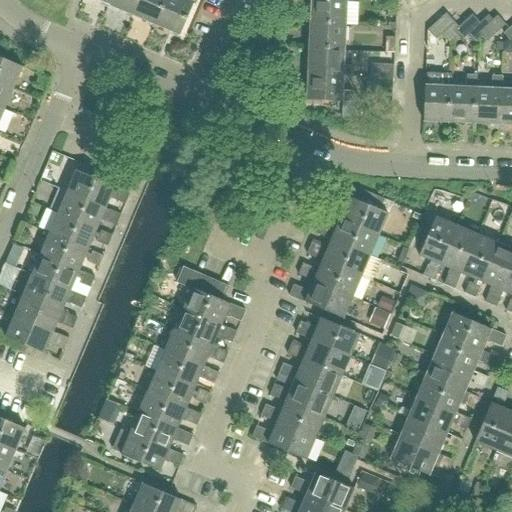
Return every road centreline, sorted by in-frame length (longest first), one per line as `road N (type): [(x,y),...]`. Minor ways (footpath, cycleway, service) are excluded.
road 1 (residential): [(239,511),(248,487),(196,465),(268,306),(258,265)]
road 2 (residential): [(413,164),(417,21),(443,2),(511,6)]
road 3 (residential): [(0,244),(81,51)]
road 4 (residential): [(258,265),(305,146)]
road 5 (unclassified): [(305,146),(193,97)]
road 6 (unclassified): [(193,97),(81,51)]
